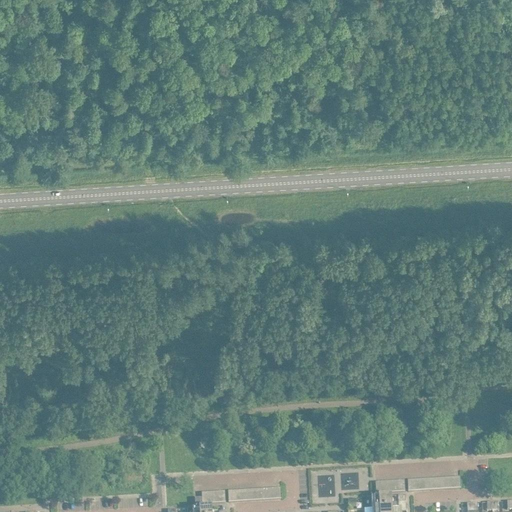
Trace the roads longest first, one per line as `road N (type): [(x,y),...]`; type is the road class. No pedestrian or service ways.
road 1 (tertiary): [(0,208),(511,175)]
road 2 (residential): [(423,511),(422,496),(475,493),(474,464),(380,468)]
road 3 (residential): [(241,511),(300,503),(298,468),(211,474)]
